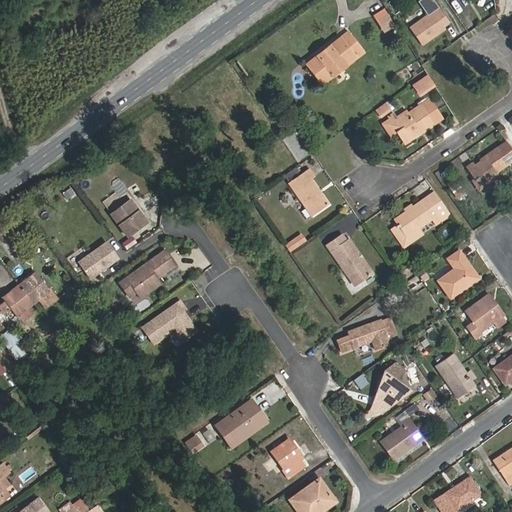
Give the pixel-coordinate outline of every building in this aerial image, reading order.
[(448,22),(437,6),(408,26),(420,44),(432,35),(444,27),(442,25),(448,22)] [(385,9),(375,15),(381,26),(392,19),(385,9)] [(386,32),(395,25),(392,19),(381,26),(386,32)] [(435,39),(443,33),(444,27),(432,35),(435,39)] [(344,37),(343,35),(305,63),(322,86),(359,58),(357,55),(364,51),(351,32),(344,37)] [(422,97),(436,87),(431,79),(417,88),(422,97)] [(428,98),(420,103),(422,106),(434,122),(435,123),(442,118),(428,98)] [(392,107),(388,101),(375,109),(380,116),(392,107)] [(423,129),(434,122),(422,106),(411,114),(409,111),(391,122),(389,119),(384,123),(392,134),(397,131),(404,141),(416,134),(417,132),(423,129)] [(406,145),(418,137),(416,134),(404,141),(406,145)] [(495,171),(511,160),(511,152),(504,142),(479,159),(480,161),(473,166),(470,165),(466,167),(476,181),(480,179),(484,185),(499,175),(495,171)] [(313,178),(307,170),(287,183),(311,217),(327,206),(310,180),(313,178)] [(472,184),(476,191),(484,185),(480,179),(476,181),(472,184)] [(439,201),(434,193),(427,197),(433,205),(439,201)] [(433,227),(450,215),(439,201),(433,205),(427,197),(412,208),(405,213),(394,220),(397,225),(391,229),(400,242),(430,222),(433,227)] [(148,223),(132,200),(112,213),(128,237),(148,223)] [(286,242),(290,250),(307,240),(303,232),(286,242)] [(347,242),(343,237),(327,247),(354,287),(373,275),(350,240),(347,242)] [(118,260),(107,243),(78,263),(89,279),(118,260)] [(446,259),(453,269),(437,280),(450,300),(481,278),(460,249),(446,259)] [(176,267),(165,251),(118,283),(126,294),(138,287),(142,293),(158,282),(157,280),(176,267)] [(33,304),(51,292),(36,272),(18,285),(33,304)] [(158,282),(142,293),(138,287),(126,294),(129,298),(136,294),(140,299),(161,285),(158,282)] [(15,317),(33,304),(18,285),(2,297),(15,317)] [(506,314),(490,292),(465,310),(472,321),(466,326),(477,342),(485,337),(482,331),(494,323),(498,327),(507,321),(504,317),(506,314)] [(185,310),(180,302),(142,328),(154,345),(174,331),(182,342),(198,332),(189,319),(188,319),(185,319),(181,313),(183,311),(185,310)] [(384,319),(382,319),(347,331),(354,348),(372,342),(375,350),(392,345),(391,341),(399,339),(391,317),(384,319)] [(24,328),(21,322),(0,337),(0,346),(3,350),(16,342),(20,348),(27,343),(28,340),(24,334),(21,334),(19,332),(24,328)] [(466,373),(453,353),(434,366),(456,399),(477,385),(473,379),(468,372),(466,373)] [(511,380),(511,353),(492,368),(504,386),(511,380)] [(394,365),(383,372),(373,401),(390,407),(412,391),(395,380),(401,376),(394,365)] [(477,377),(472,369),(468,372),(473,379),(477,377)] [(269,422),(252,398),(214,425),(231,449),(269,422)] [(0,413),(2,416),(8,412),(0,400),(0,413)] [(383,412),(390,407),(373,401),(371,408),(383,412)] [(399,423),(401,426),(380,441),(394,461),(424,439),(409,417),(399,423)] [(194,430),(183,439),(192,453),(204,445),(194,430)] [(304,457),(291,437),(271,450),(284,468),(282,470),(288,479),(307,467),(302,459),(304,457)] [(511,447),(493,461),(509,484),(511,482),(511,447)] [(12,472),(5,462),(0,465),(0,503),(12,495),(6,487),(11,483),(7,476),(12,472)] [(455,511),(483,493),(471,474),(433,500),(441,511),(455,511)] [(323,511),(339,502),(321,476),(289,498),(298,511),(323,511)] [(50,511),(40,497),(18,511),(50,511)] [(81,511),(89,507),(84,499),(75,505),(80,511),(81,511)] [(72,501),(60,510),(61,511),(80,511),(75,505),(72,501)]
